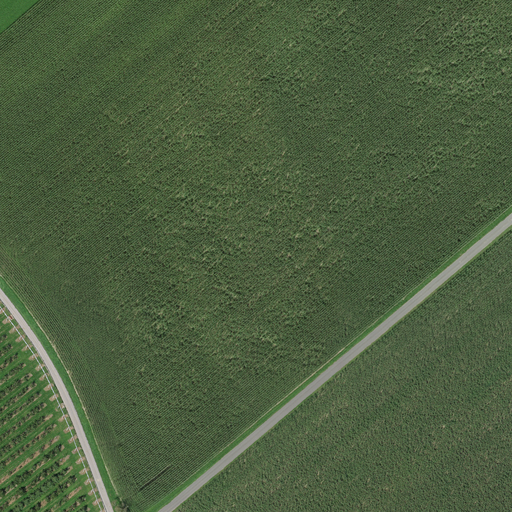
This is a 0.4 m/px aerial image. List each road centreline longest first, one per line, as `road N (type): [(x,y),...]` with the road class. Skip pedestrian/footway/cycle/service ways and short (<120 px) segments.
road 1 (unclassified): [(165,511),(511,218)]
road 2 (track): [(110,511),(70,407),(0,295)]
